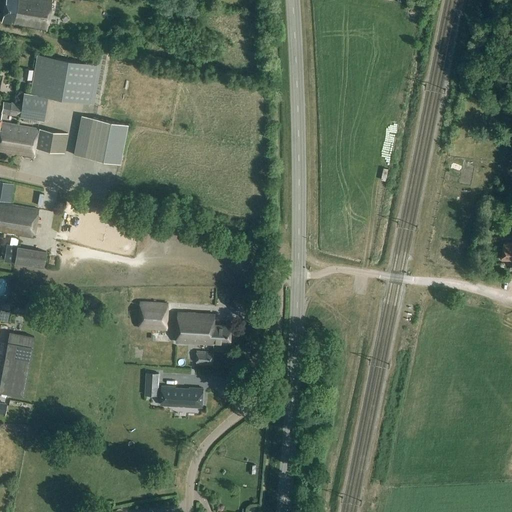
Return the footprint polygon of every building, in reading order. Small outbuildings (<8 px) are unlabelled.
[(52,1),(48,0),(6,0),(2,23),(46,31),(52,1)] [(109,45),(112,34),(101,31),(98,42),(109,45)] [(48,97),(91,105),(98,65),(37,54),(30,94),(24,93),(22,104),(11,102),(11,103),(4,102),(2,113),(9,115),(44,121),(48,97)] [(121,164),(128,124),(82,115),(74,155),(121,164)] [(35,149),(37,129),(1,123),(1,119),(0,119),(0,151),(34,158),(35,149)] [(68,134),(37,129),(35,149),(64,153),(68,134)] [(0,231),(34,238),(38,209),(0,202),(0,231)] [(511,242),(504,242),(502,260),(511,261),(511,242)] [(15,263),(44,268),(47,252),(17,247),(15,263)] [(168,330),(169,303),(141,302),(139,329),(168,330)] [(244,307),(247,318),(255,315),(252,305),(244,307)] [(1,312),(0,316),(0,321),(8,323),(10,313),(1,312)] [(231,343),(232,326),(216,325),(216,314),(179,312),(177,342),(214,344),(215,342),(231,343)] [(8,343),(0,385),(0,391),(23,396),(34,337),(10,332),(8,343)] [(213,365),(214,353),(197,351),(196,364),(213,365)] [(147,373),(146,395),(158,396),(159,374),(147,373)] [(190,389),(176,388),(176,387),(162,386),(161,405),(178,406),(178,402),(186,402),(186,406),(202,407),(204,388),(190,387),(190,389)]
